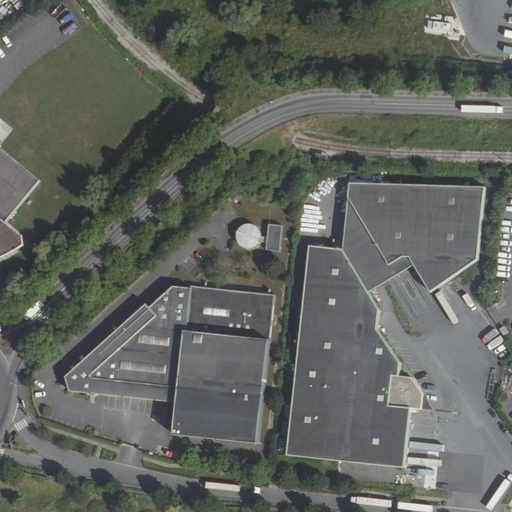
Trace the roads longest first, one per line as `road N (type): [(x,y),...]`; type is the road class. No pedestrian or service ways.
road 1 (tertiary): [(511,107),(327,102),(281,113),(198,162),(41,312)]
road 2 (residential): [(409,511),(91,469),(39,455),(7,434),(1,419)]
road 3 (unknown): [(127,474),(129,424),(62,402),(52,374),(241,201)]
